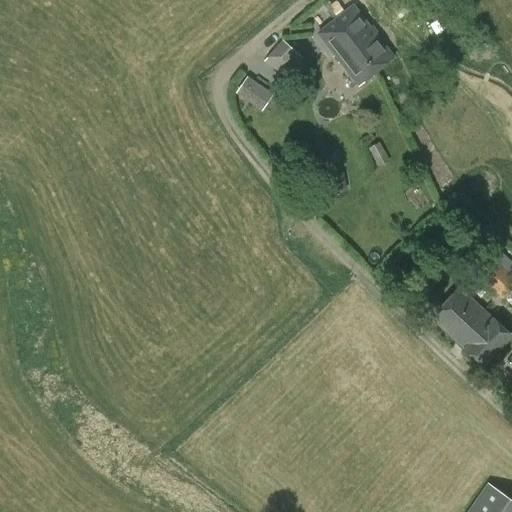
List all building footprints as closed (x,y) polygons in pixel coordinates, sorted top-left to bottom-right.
[(333,23),(319,34),(359,86),(377,72),(394,58),(354,7),(339,19),(333,23)] [(285,81),(303,60),(282,41),(264,62),(285,81)] [(243,82),(235,94),(261,111),(267,103),(258,97),(261,93),(243,82)] [(389,162),(379,143),(368,149),(379,168),(389,162)] [(343,174),(331,176),(333,192),(346,190),(343,174)] [(474,272),(503,299),(511,289),(511,276),(489,255),(474,272)] [(511,337),(511,336),(458,287),(430,318),(464,350),(463,350),(484,368),(511,337)] [(467,511),(511,511),(511,500),(487,483),(467,511)]
